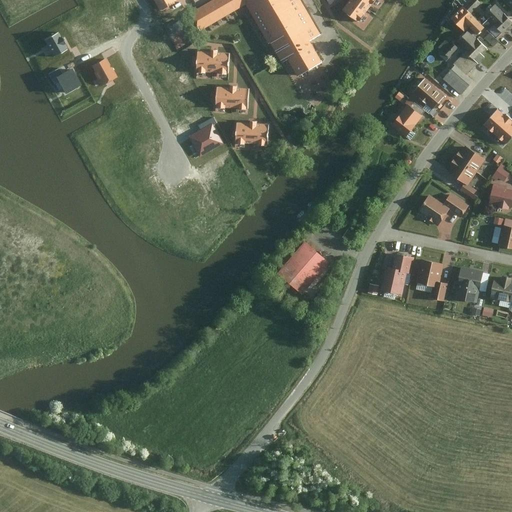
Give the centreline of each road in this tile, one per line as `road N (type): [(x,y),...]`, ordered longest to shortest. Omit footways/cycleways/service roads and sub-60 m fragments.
road 1 (tertiary): [(211,499),(0,425)]
road 2 (unclassified): [(339,317),(273,428),(211,499)]
road 3 (residential): [(511,56),(478,90),(379,229)]
road 4 (residential): [(142,0),(154,21),(116,42),(171,138),(174,168)]
road 5 (residential): [(379,229),(511,261)]
